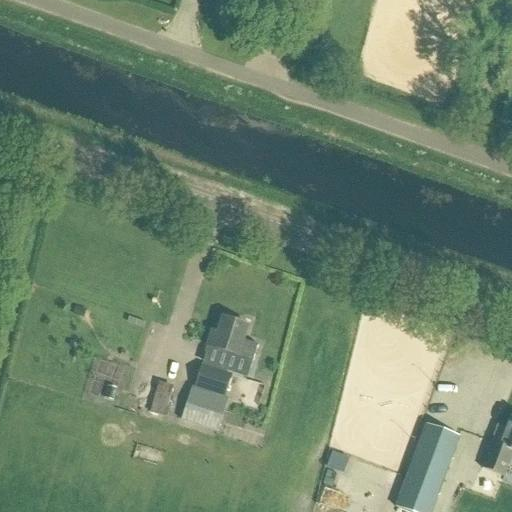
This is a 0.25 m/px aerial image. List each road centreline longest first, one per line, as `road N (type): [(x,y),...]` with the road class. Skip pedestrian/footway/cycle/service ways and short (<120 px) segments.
road 1 (tertiary): [(511,312),(0,135)]
road 2 (unclassified): [(511,170),(32,0)]
